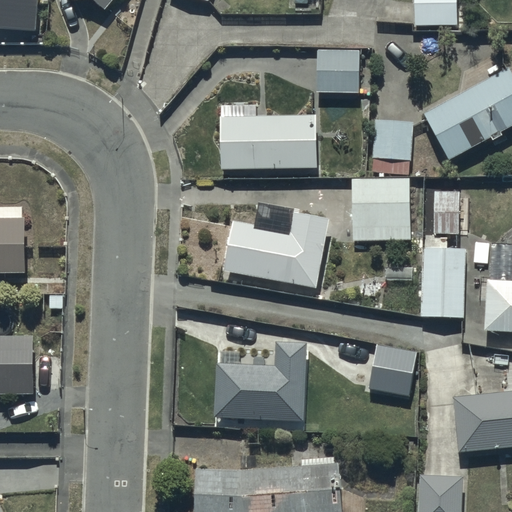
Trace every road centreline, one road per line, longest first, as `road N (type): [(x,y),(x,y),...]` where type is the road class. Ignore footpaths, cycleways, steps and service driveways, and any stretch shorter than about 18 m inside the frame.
road 1 (residential): [(125,279),(446,337)]
road 2 (residential): [(0,105),(59,108),(90,123),(122,158),(125,279)]
road 3 (residential): [(125,279),(113,511)]
